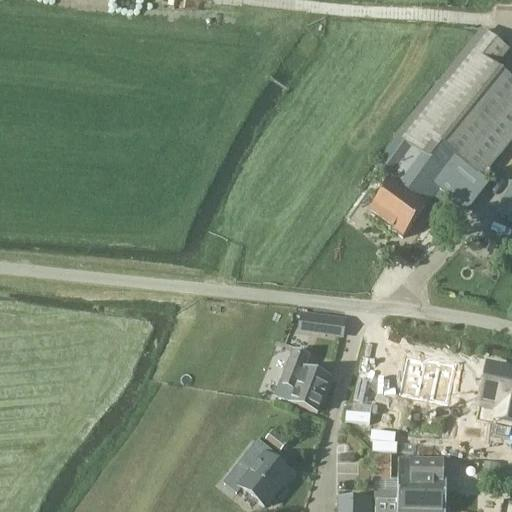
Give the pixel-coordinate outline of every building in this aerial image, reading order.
[(413,150),(393,177),(392,180),(393,181),(369,215),(403,241),(426,211),(427,211),(440,194),(470,213),(489,185),(482,180),(511,143),(511,84),(495,71),(510,53),(484,33),(399,138),(413,150)] [(409,150),(395,140),(375,169),(389,179),(409,150)] [(511,226),(511,198),(508,196),(496,219),(511,226)] [(495,247),(486,243),(482,252),(491,255),(495,247)] [(302,316),(301,318),(299,332),(343,339),(345,323),(324,320),(302,316)] [(317,416),(330,383),(304,372),(309,360),(294,354),(275,399),(317,416)] [(428,360),(422,363),(406,360),(398,395),(445,405),(454,366),(428,360)] [(511,419),(511,379),(485,373),(477,412),(511,419)] [(378,400),(375,427),(402,430),(404,407),(394,406),(394,402),(378,400)] [(273,432),(271,435),(265,442),(280,454),(288,444),(273,432)] [(374,458),(373,484),(390,484),(391,459),(374,458)] [(240,491),(265,511),(290,479),(265,459),(240,491)] [(422,464),(399,463),(397,499),(431,500),(431,499),(446,500),(446,482),(441,482),(441,464),(422,464)] [(484,464),(483,484),(495,485),(496,465),(484,464)] [(374,493),(374,504),(384,504),(384,494),(374,493)] [(384,504),(374,504),(373,511),(445,511),(446,500),(431,499),(431,500),(397,499),(397,504),(384,504)] [(339,502),(338,511),(366,511),(367,502),(339,502)]
